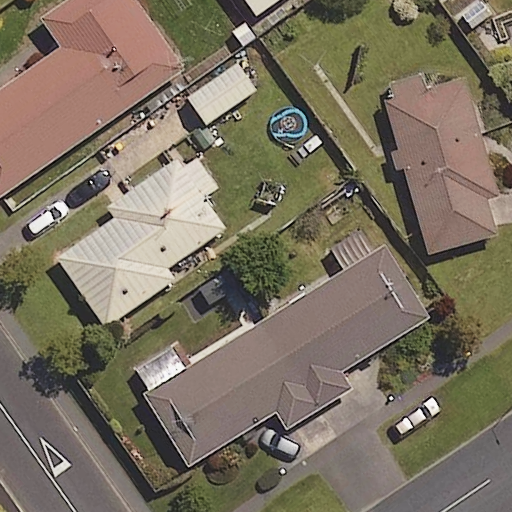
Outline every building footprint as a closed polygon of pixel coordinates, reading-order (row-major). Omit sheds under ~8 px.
[(0,190),(180,67),(134,0),(59,0),(38,15),(59,45),(0,84),(0,190)] [(271,0),(245,0),(254,12),(271,0)] [(253,88),(235,61),(187,94),(205,121),(253,88)] [(496,190),(462,77),(423,88),(419,74),(379,86),(428,250),(494,230),(483,194),(496,190)] [(185,165),(178,155),(107,204),(114,215),(56,255),(104,324),(173,276),(165,265),(222,225),(201,195),(214,186),(195,158),(185,165)] [(381,243),(375,247),(360,223),(328,242),(343,267),(142,390),(186,462),(273,409),(283,427),(349,386),(338,369),(426,315),(381,243)]
